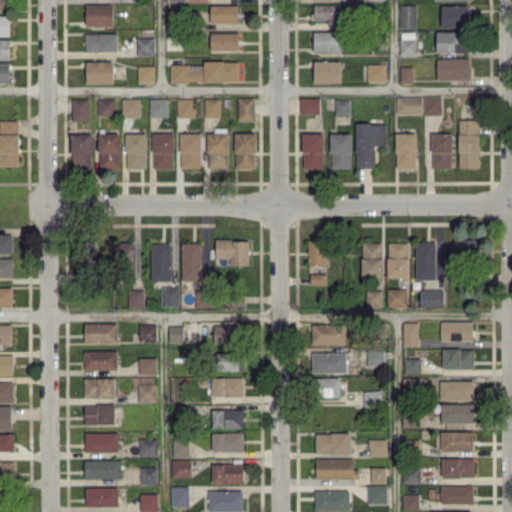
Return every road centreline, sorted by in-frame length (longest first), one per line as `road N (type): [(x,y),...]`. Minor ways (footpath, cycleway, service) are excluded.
road 1 (residential): [(51,205),(511,203)]
road 2 (residential): [(511,511),(509,204)]
road 3 (residential): [(51,205),(51,511)]
road 4 (residential): [(279,206),(280,511)]
road 5 (residential): [(278,0),(279,206)]
road 6 (residential): [(51,205),(48,0)]
road 7 (residential): [(509,204),(508,0)]
